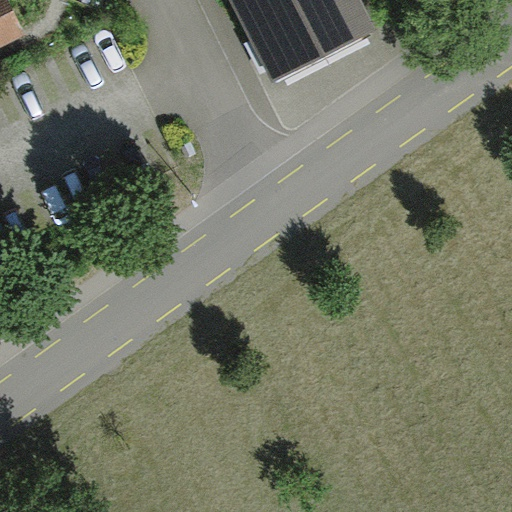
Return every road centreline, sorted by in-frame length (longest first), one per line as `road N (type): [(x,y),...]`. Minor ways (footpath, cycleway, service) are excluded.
road 1 (residential): [(0,386),(259,201)]
road 2 (residential): [(259,201),(511,21)]
road 3 (residential): [(170,0),(259,201)]
